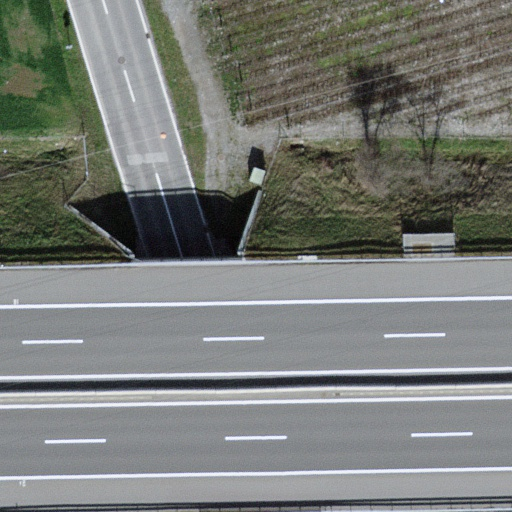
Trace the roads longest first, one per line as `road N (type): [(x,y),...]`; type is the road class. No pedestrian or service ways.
road 1 (tertiary): [(107,0),(260,511)]
road 2 (motorway): [(0,440),(511,431)]
road 3 (motorway): [(511,328),(0,337)]
